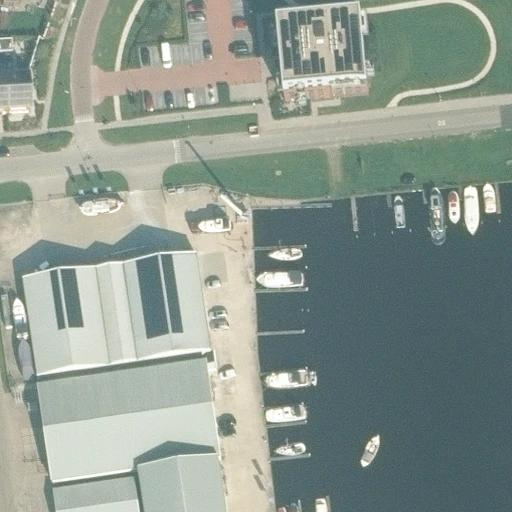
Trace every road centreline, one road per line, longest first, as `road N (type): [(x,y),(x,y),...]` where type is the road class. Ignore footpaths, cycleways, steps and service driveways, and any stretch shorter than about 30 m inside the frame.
road 1 (secondary): [(511,114),(87,160)]
road 2 (unclassified): [(87,160),(81,71),(98,0)]
